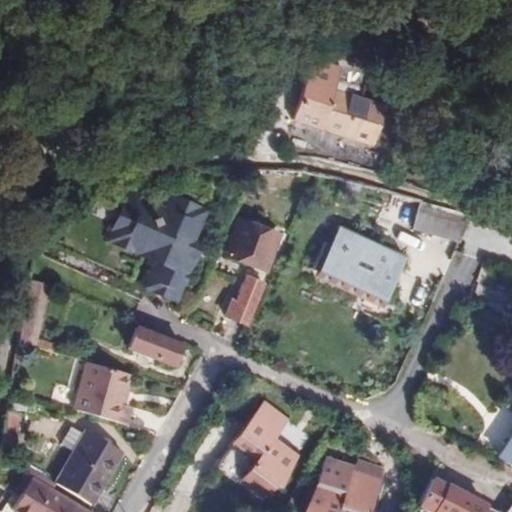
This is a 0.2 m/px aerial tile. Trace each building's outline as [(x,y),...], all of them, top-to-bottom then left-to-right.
[(280,67),(275,83),(291,89),(297,73),(280,67)] [(294,121),(321,130),(334,90),(334,89),(308,81),(294,121)] [(334,90),(321,130),(373,146),(385,106),(334,89),(334,90)] [(292,185),(293,172),(268,171),(267,184),(292,185)] [(178,299),(199,253),(191,249),(195,239),(209,210),(168,191),(163,203),(134,189),(111,236),(160,259),(147,285),(178,299)] [(458,245),(470,218),(419,203),(412,231),(458,245)] [(277,238),(242,223),(229,256),(264,270),(277,238)] [(191,249),(199,253),(204,243),(195,239),(191,249)] [(355,267),(346,288),(361,294),(354,311),(390,326),(397,308),(386,304),(402,264),(350,243),(342,262),(355,267)] [(334,283),(346,288),(355,267),(342,262),(334,283)] [(47,284),(30,275),(19,340),(37,345),(47,284)] [(267,284),(251,277),(241,301),(237,300),(229,316),(249,325),(267,284)] [(130,348),(174,368),(182,348),(150,333),(152,329),(140,324),(130,348)] [(135,376),(91,363),(77,410),(127,425),(134,407),(126,404),(135,376)] [(15,412),(7,410),(2,450),(14,456),(15,412)] [(298,463),(273,445),(287,427),(263,410),(234,448),(257,467),(242,485),(268,505),(276,494),(280,496),(298,463)] [(75,451),(85,433),(76,428),(66,446),(75,451)] [(75,451),(58,482),(73,493),(92,503),(123,451),(86,431),(85,433),(75,451)] [(511,463),(511,439),(501,455),(511,463)] [(58,482),(42,474),(36,485),(44,490),(48,484),(70,497),(73,493),(58,482)] [(343,498),(315,489),(303,511),(369,511),(379,486),(350,476),(343,498)] [(433,511),(498,511),(434,477),(420,505),(433,511)] [(48,484),(44,490),(34,506),(32,509),(36,511),(93,511),(70,497),(48,484)] [(36,511),(32,509),(34,506),(27,501),(19,511),(36,511)]
